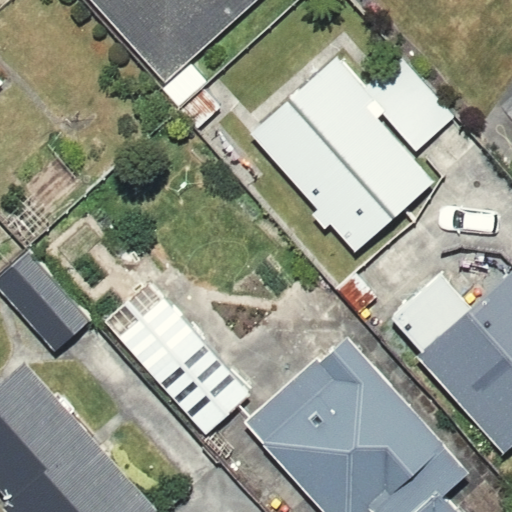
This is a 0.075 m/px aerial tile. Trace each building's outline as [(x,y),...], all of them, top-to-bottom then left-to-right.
[(76,0),(150,80),(237,0),(76,0)] [(339,44),(249,118),(348,237),(427,172),(406,146),(456,104),(403,40),(363,73),(339,44)] [(0,70),(9,62),(0,53),(0,70)] [(79,161),(48,125),(7,160),(38,196),(79,161)] [(25,237),(0,258),(0,287),(45,339),(84,305),(25,237)] [(511,448),(511,274),(422,355),(506,455),(511,448)] [(254,391),(240,403),(316,494),(293,511),(507,511),(345,316),(254,391)] [(32,347),(0,375),(0,498),(12,511),(130,511),(157,488),(32,347)]
